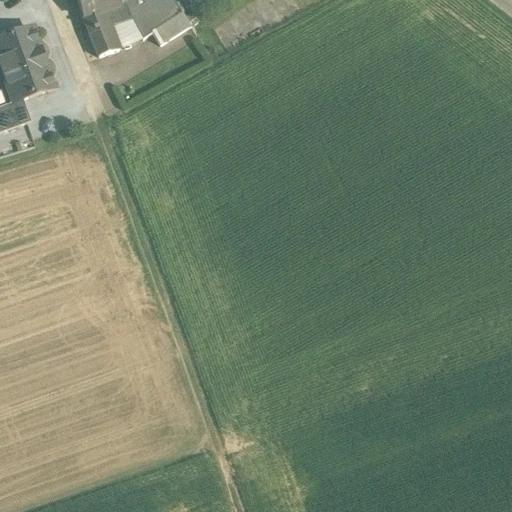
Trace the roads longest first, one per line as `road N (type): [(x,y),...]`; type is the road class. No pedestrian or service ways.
road 1 (track): [(246,511),(108,121)]
road 2 (residential): [(108,121),(62,0)]
